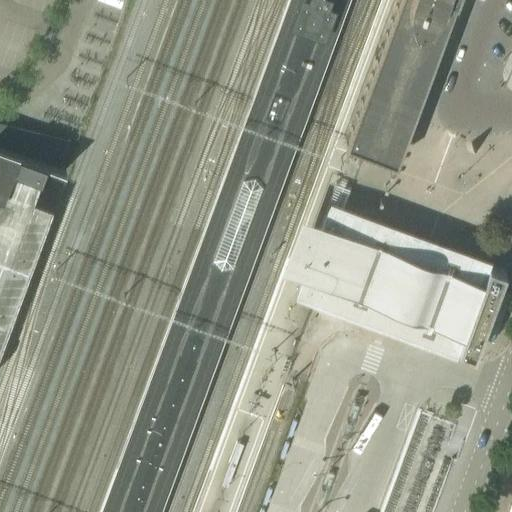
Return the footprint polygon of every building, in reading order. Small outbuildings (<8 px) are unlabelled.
[(273,115),(272,118),(275,119),(277,120),(278,116),(284,115),(285,111),(288,110),(293,99),(319,27),(324,22),(326,15),(325,9),(328,0),(308,0),(307,4),(302,6),(299,12),(302,18),(275,93),(271,102),(272,106),(271,111),(273,115)] [(455,0),(402,0),(350,144),(368,150),(369,150),(374,152),(375,152),(376,152),(376,151),(384,148),(386,142),(405,133),(406,134),(442,38),(455,0)] [(65,175),(77,142),(0,122),(0,347),(53,205),(34,198),(45,168),(65,175)] [(458,348),(475,354),(482,336),(494,340),(511,293),(499,288),(503,276),(510,257),(347,199),(351,186),(344,183),(337,180),(329,202),(325,212),(307,205),(286,261),(305,268),(298,287),(297,290),(458,348)] [(122,511),(138,511),(141,506),(143,504),(196,360),(195,357),(202,338),(197,331),(188,333),(181,352),(178,354),(126,497),(127,501),(122,511)]
